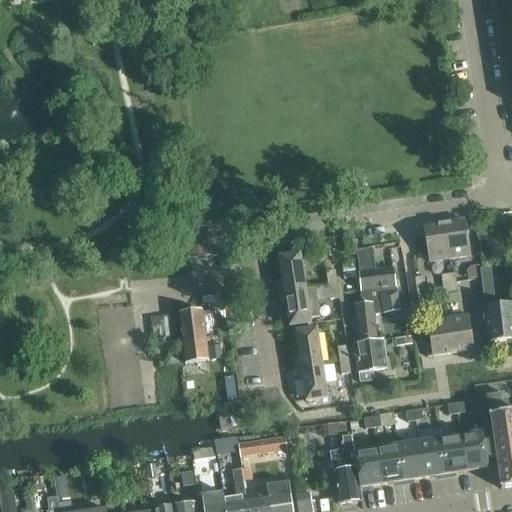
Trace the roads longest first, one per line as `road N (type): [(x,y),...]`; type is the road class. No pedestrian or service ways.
road 1 (residential): [(259,277),(267,241),(280,228),(501,197)]
road 2 (residential): [(501,197),(470,0)]
road 3 (residential): [(259,277),(63,306)]
